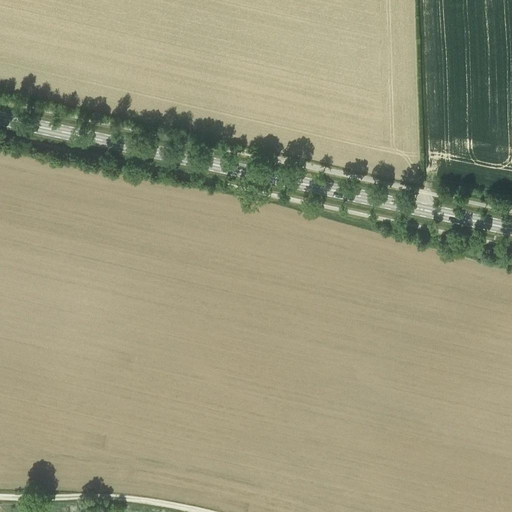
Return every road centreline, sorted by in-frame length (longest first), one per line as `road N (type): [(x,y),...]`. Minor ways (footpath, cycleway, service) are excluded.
road 1 (primary): [(511,229),(0,118)]
road 2 (track): [(0,496),(93,497),(198,511)]
